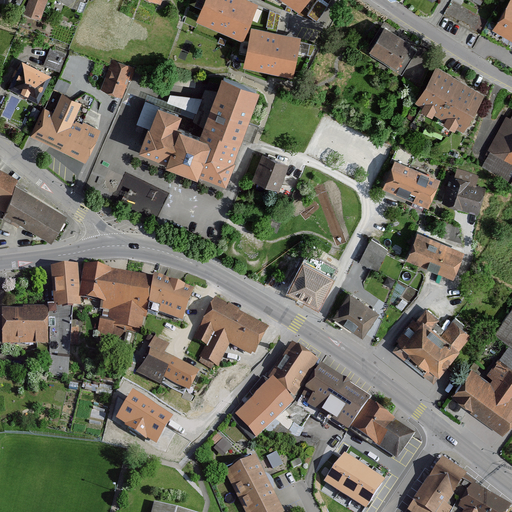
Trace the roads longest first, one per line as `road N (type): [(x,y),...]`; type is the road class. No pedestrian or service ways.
road 1 (primary): [(104,246),(169,253),(217,274),(362,365),(443,428)]
road 2 (residential): [(511,81),(381,0)]
road 3 (residential): [(104,246),(93,222),(0,144)]
